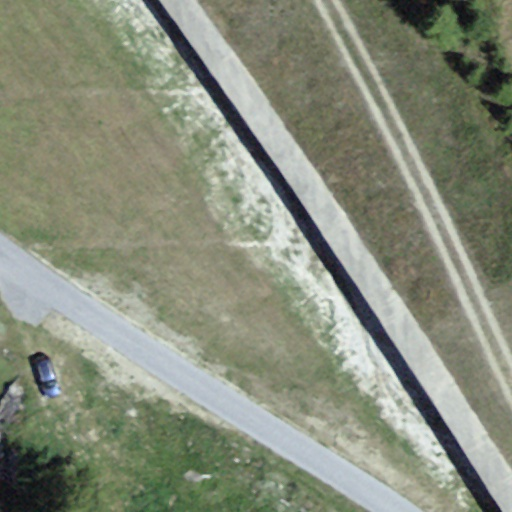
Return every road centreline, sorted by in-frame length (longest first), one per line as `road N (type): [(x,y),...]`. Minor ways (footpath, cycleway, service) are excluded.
road 1 (residential): [(396,511),(0,251)]
road 2 (primary): [(263,0),(511,342)]
